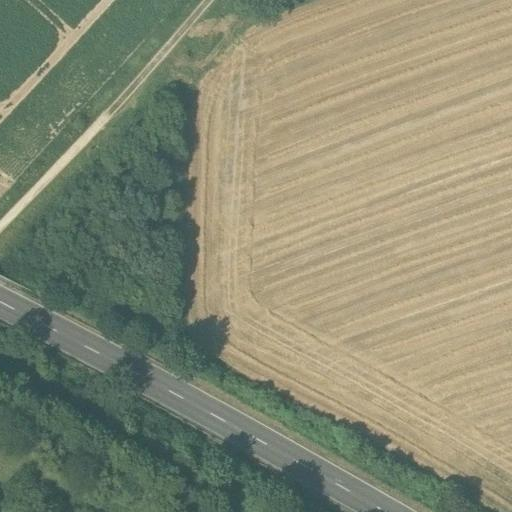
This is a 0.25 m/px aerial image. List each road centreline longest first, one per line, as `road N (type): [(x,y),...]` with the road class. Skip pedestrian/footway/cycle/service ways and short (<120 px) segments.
road 1 (primary): [(379,511),(0,306)]
road 2 (track): [(0,226),(210,0)]
road 3 (track): [(240,511),(0,376)]
road 4 (track): [(306,0),(232,25),(193,73),(163,54)]
